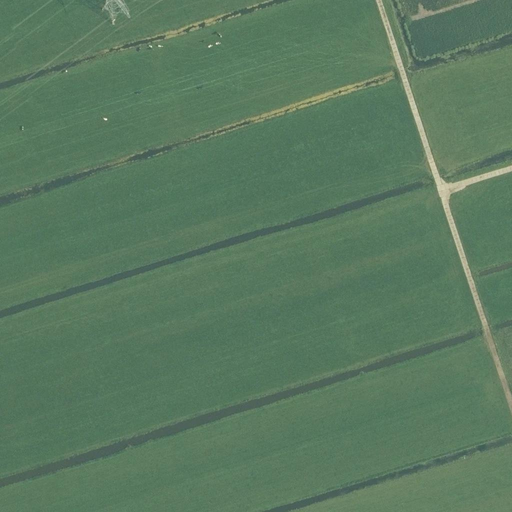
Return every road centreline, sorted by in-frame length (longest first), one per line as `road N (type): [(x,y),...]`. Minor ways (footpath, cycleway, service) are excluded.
road 1 (track): [(511,170),(440,192),(378,0)]
road 2 (track): [(440,192),(511,410)]
